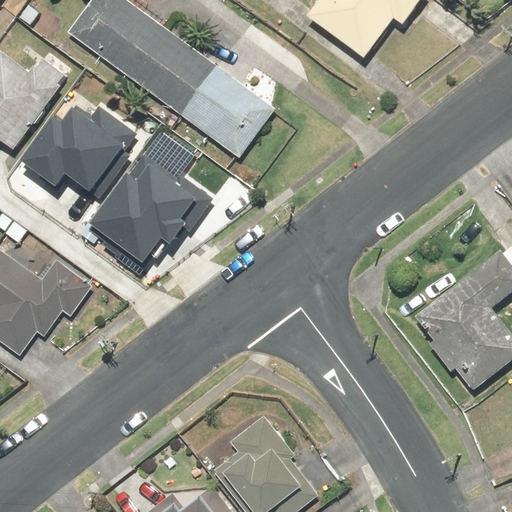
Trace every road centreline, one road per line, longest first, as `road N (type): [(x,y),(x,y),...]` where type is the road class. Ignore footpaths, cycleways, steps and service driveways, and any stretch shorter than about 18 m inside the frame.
road 1 (residential): [(276,278),(0,493)]
road 2 (residential): [(511,86),(276,278)]
road 3 (residential): [(428,511),(414,474),(276,278)]
